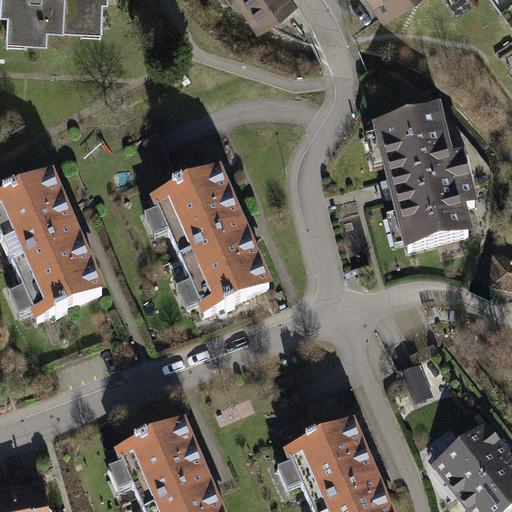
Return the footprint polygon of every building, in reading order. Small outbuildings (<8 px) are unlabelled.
[(0,0),(1,9),(8,9),(7,30),(26,31),(25,37),(48,38),(48,24),(83,25),(84,20),(102,21),(103,0),(0,0)] [(245,0),(263,24),(294,3),(291,0),(245,0)] [(376,0),(386,15),(408,0),(376,0)] [(377,131),(408,254),(469,238),(462,211),(475,208),(470,186),(476,184),(469,156),(449,161),(437,116),(377,131)] [(234,306),(270,291),(249,243),(242,246),(233,226),(240,223),(219,175),(183,191),(182,187),(173,191),(174,194),(155,203),(205,319),(225,310),(226,314),(235,310),(234,306)] [(67,312),(102,296),(81,248),(74,251),(65,231),(73,228),(52,181),(16,196),(15,193),(3,198),(5,201),(0,203),(0,238),(38,324),(55,317),(56,320),(68,315),(67,312)] [(511,263),(495,262),(492,291),(511,292),(511,263)] [(204,476),(183,428),(148,444),(146,440),(135,445),(136,449),(119,456),(142,511),(219,511),(213,496),(206,499),(197,479),(204,476)] [(288,456),(312,511),(388,511),(382,497),(375,500),(366,479),(373,476),(353,428),(317,444),(316,441),(307,444),(308,447),(288,456)] [(435,468),(460,500),(511,461),(486,428),(435,468)] [(460,500),(469,511),(510,511),(511,511),(511,461),(460,500)] [(12,499),(13,508),(13,511),(46,511),(45,502),(37,503),(36,499),(34,496),(30,495),(12,499)] [(0,511),(13,511),(13,508),(7,508),(6,504),(4,502),(1,501),(0,500),(0,511)]
